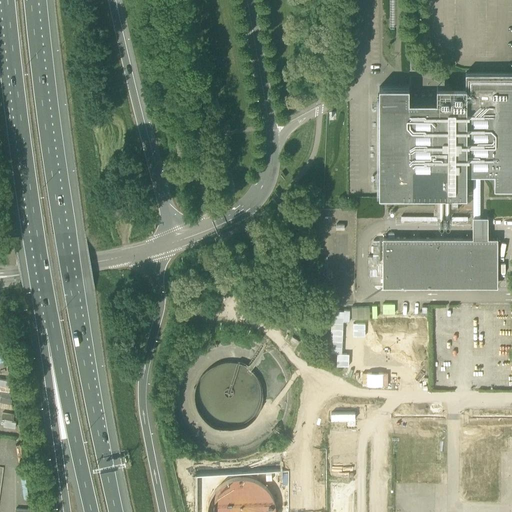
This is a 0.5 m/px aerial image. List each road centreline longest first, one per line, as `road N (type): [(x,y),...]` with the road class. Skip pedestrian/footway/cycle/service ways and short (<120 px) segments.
road 1 (motorway): [(117,511),(63,252),(30,0)]
road 2 (motorway): [(7,0),(53,327)]
road 3 (motorway): [(162,511),(142,407),(160,298),(154,248)]
road 4 (motorway): [(175,242),(111,0)]
road 5 (motorway): [(53,327),(91,511)]
road 6 (motorway): [(53,327),(66,511)]
road 7 (secondary): [(9,277),(154,248)]
